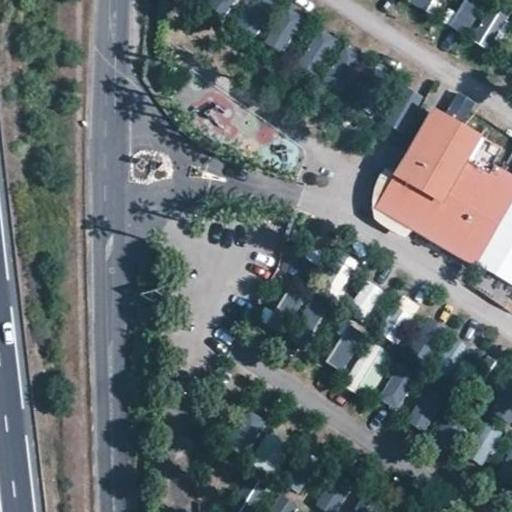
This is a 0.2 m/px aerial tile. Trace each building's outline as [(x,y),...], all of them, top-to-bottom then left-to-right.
[(416,0),(416,2),(436,12),(442,0),(416,0)] [(469,32),(477,0),(453,0),(447,25),(469,32)] [(284,53),(303,19),(282,7),(263,41),(284,53)] [(475,42),(490,49),(505,19),(490,12),(475,42)] [(314,74),(336,40),(321,31),(300,65),(314,74)] [(405,122),(409,91),(390,89),(392,73),(355,68),(358,51),(338,48),(333,86),(350,89),(347,114),(405,122)] [(380,208),(475,265),(511,199),(511,179),(491,167),(500,153),(437,114),(380,208)] [(374,310),(385,290),(369,281),(358,301),(374,310)] [(289,286),(257,305),(270,327),(302,309),(289,286)] [(404,330),(420,307),(404,296),(389,320),(404,330)] [(409,409),(416,362),(437,365),(443,322),(414,318),(407,363),(392,360),(385,406),(409,409)] [(340,372),(356,341),(339,332),(323,362),(340,372)] [(378,392),(387,352),(361,347),(352,387),(378,392)] [(425,433),(439,411),(421,399),(407,422),(425,433)] [(492,452),(501,432),(485,424),(476,445),(492,452)] [(268,435),(260,447),(278,458),(286,446),(268,435)] [(511,483),(511,449),(497,475),(511,483)] [(328,511),(339,511),(349,486),(326,478),(316,508),(328,511)]
